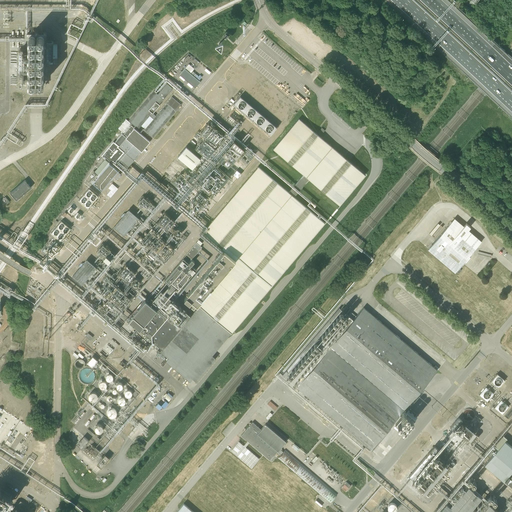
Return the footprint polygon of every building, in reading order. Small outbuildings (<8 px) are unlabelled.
[(44,85),(42,33),(23,34),(25,86),(44,85)] [(57,64),(57,58),(53,58),(53,43),(46,43),(46,64),(57,64)] [(201,82),(185,69),(180,75),(195,88),(201,82)] [(150,115),(154,118),(144,130),(153,138),(181,105),(172,97),(156,116),(153,113),(160,105),(159,104),(161,102),(173,88),(167,83),(158,94),(155,91),(129,121),(138,129),(150,115)] [(271,135),(277,127),(241,96),(234,104),(271,135)] [(304,175),(289,193),(295,197),(310,180),(340,206),(353,190),(355,188),(366,176),(300,119),(274,149),(304,175)] [(122,135),(126,138),(118,147),(124,152),(118,159),(127,168),(150,141),(134,128),(131,132),(128,129),(122,135)] [(246,156),(227,140),(175,200),(194,217),(246,156)] [(197,156),(185,146),(176,156),(188,167),(197,156)] [(121,173),(119,171),(121,170),(109,160),(91,183),(102,192),(114,178),(115,180),(121,173)] [(259,167),(203,232),(225,251),(236,260),(270,288),(284,270),(286,269),(311,239),(313,237),(325,223),(295,197),(289,193),(259,167)] [(16,200),(31,187),(25,180),(10,193),(16,200)] [(79,200),(91,210),(101,198),(89,188),(79,200)] [(136,230),(143,222),(144,220),(141,217),(140,219),(129,210),(125,214),(123,213),(121,216),(122,217),(114,227),(124,235),(131,226),(136,230)] [(51,233),(60,241),(71,228),(61,220),(51,233)] [(455,272),(478,245),(451,222),(428,249),(455,272)] [(146,302),(178,329),(191,314),(170,297),(176,290),(178,292),(197,270),(191,265),(194,262),(192,259),(202,247),(196,243),(164,280),(171,286),(165,293),(158,287),(146,302)] [(251,310),(253,308),(270,288),(236,260),(225,251),(187,295),(198,305),(231,333),(232,332),(251,310)] [(98,269),(96,267),(89,275),(94,279),(102,269),(100,267),(98,269)] [(178,329),(146,302),(144,300),(128,320),(143,332),(144,334),(163,348),(178,329)] [(193,378),(230,334),(231,333),(198,305),(191,314),(178,329),(163,348),(160,351),(193,378)] [(353,320),(352,319),(346,315),(290,381),(370,449),(400,413),(402,416),(393,426),(402,434),(417,417),(408,409),(406,411),(404,409),(437,370),(363,307),(353,320)] [(342,311),(286,378),(287,379),(344,312),(342,311)] [(87,363),(92,367),(98,360),(93,356),(87,363)] [(77,368),(78,368),(79,369),(80,369),(81,369),(82,368),(83,368),(83,367),(84,367),(84,366),(85,366),(85,365),(85,364),(85,363),(85,362),(84,362),(84,361),(83,360),(82,359),(81,359),(80,359),(79,359),(78,359),(77,360),(76,360),(76,361),(75,362),(75,363),(75,364),(75,365),(75,366),(76,366),(76,367),(77,367),(77,368)] [(94,377),(95,376),(94,375),(94,373),(93,371),(92,370),(91,369),(90,368),(88,368),(86,368),(84,368),(82,369),(81,371),(80,372),(79,373),(79,375),(79,376),(79,378),(79,379),(80,381),(81,382),(83,383),(84,383),(85,384),(87,384),(89,384),(90,383),(91,382),(92,381),(93,380),(94,379),(94,377)] [(497,372),(492,378),(489,382),(498,390),(506,380),(497,372)] [(478,395),(488,403),(496,394),(486,386),(478,395)] [(96,398),(97,396),(96,395),(96,394),(95,393),(95,392),(94,392),(93,391),(91,391),(90,391),(89,392),(88,393),(87,394),(87,396),(87,398),(88,399),(88,400),(89,401),(90,401),(92,401),(93,401),(94,401),(95,399),(96,398)] [(159,402),(156,405),(160,409),(163,406),(164,407),(174,396),(168,391),(163,396),(167,399),(162,405),(159,402)] [(494,408),(503,416),(510,407),(501,399),(494,408)] [(270,401),(268,404),(275,410),(278,406),(270,401)] [(115,413),(115,412),(115,411),(115,410),(114,409),(114,408),(113,408),(112,407),(110,407),(108,408),(107,408),(107,409),(106,411),(105,412),(106,414),(106,415),(107,416),(108,417),(109,417),(111,417),(112,417),(113,417),(114,416),(115,414),(115,413)] [(450,427),(454,430),(462,421),(458,417),(450,427)] [(99,422),(95,428),(100,431),(104,426),(99,422)] [(252,422),(249,426),(241,436),(270,460),(272,459),(271,461),(273,463),(279,455),(277,453),(278,453),(281,455),(284,452),(280,449),(286,442),(266,424),(261,430),(252,422)] [(498,449),(484,464),(503,481),(505,479),(511,484),(511,482),(511,478),(508,475),(511,470),(511,446),(505,441),(507,439),(503,435),(494,446),(498,449)] [(80,449),(89,441),(83,436),(75,444),(80,449)] [(252,468),(251,451),(246,447),(246,445),(243,445),(239,441),(231,450),(237,455),(237,456),(252,468)] [(448,455),(454,456),(455,455),(459,446),(460,442),(457,441),(456,445),(453,444),(451,449),(449,448),(450,445),(447,443),(444,443),(448,445),(445,449),(445,450),(452,454),(448,454),(448,455)] [(415,481),(439,454),(441,451),(434,446),(409,476),(415,481)] [(284,452),(281,455),(278,459),(325,499),(332,490),(285,450),(284,452)] [(103,467),(110,457),(105,453),(98,464),(103,467)] [(352,485),(347,481),(342,487),(346,491),(352,485)] [(498,511),(489,503),(481,511),(467,511),(481,496),(468,485),(450,506),(447,503),(441,509),(443,511),(498,511)] [(0,511),(20,511),(9,506),(15,496),(0,487),(0,511)] [(396,508),(396,506),(395,504),(395,503),(394,502),(393,502),(393,501),(391,501),(389,501),(387,503),(386,504),(386,506),(386,507),(387,508),(388,509),(388,510),(389,510),(391,511),(393,510),(395,509),(396,508)]
